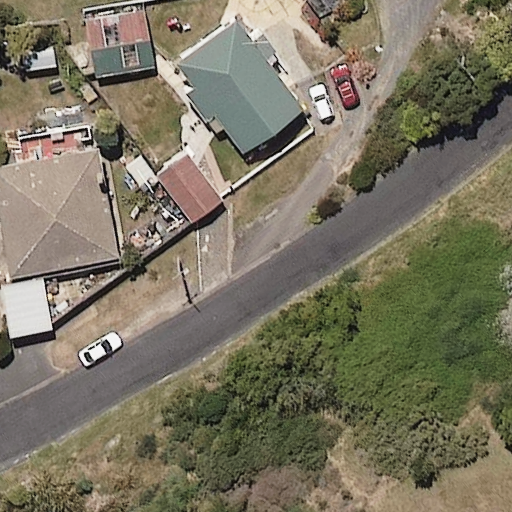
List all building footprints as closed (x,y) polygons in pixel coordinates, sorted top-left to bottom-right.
[(156,67),(147,8),(89,17),(98,76),(156,67)] [(241,158),(308,112),(282,74),(294,66),(265,24),(253,33),(243,19),(177,66),(241,158)] [(44,66),(62,65),(60,35),(25,37),(27,71),(44,70),(44,66)] [(121,259),(97,124),(17,138),(21,164),(0,167),(0,197),(14,278),(121,259)] [(224,204),(195,157),(163,177),(193,224),(224,204)] [(54,330),(45,280),(6,287),(14,337),(54,330)]
